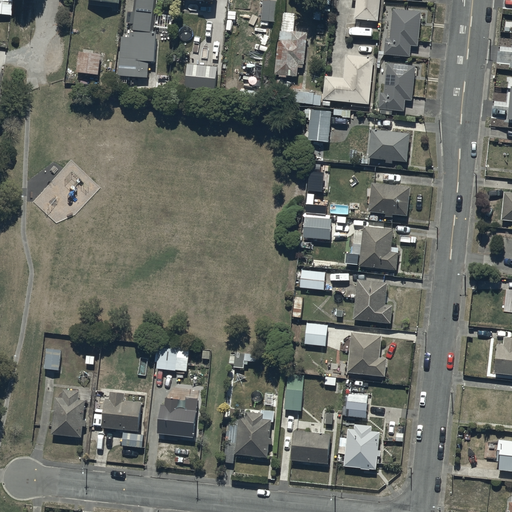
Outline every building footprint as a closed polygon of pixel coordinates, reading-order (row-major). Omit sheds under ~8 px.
[(135,0),(135,9),(129,8),(128,20),(136,21),(136,27),(124,26),(119,72),(148,75),(150,58),(156,58),(159,28),(156,28),(158,0),(135,0)] [(279,0),(262,0),(262,18),(279,19),(279,0)] [(381,0),(356,0),(355,17),(379,19),(381,0)] [(422,9),(393,7),(391,36),(386,36),(385,52),(411,54),(412,43),(419,43),(422,9)] [(308,31),(280,28),(277,71),(298,73),(299,65),(305,65),(308,31)] [(103,51),(80,49),(78,70),(101,72),(103,51)] [(374,55),(346,52),(344,76),(326,74),(323,97),(369,102),(374,55)] [(413,99),(416,63),(388,61),(385,91),(381,90),(379,106),(382,106),(381,113),(393,114),(393,108),(405,109),(406,98),(413,99)] [(216,67),(187,65),(186,89),(214,91),(216,67)] [(332,112),(311,110),(308,140),(329,142),(332,112)] [(411,131),(371,128),(369,157),(387,158),(387,161),(393,161),(394,159),(409,160),(411,131)] [(374,180),(372,180),(370,209),(386,210),(385,215),(394,216),(394,211),(410,212),(412,185),(399,184),(400,171),(375,169),(374,180)] [(360,201),(337,199),(336,208),(352,209),(352,206),(359,207),(360,201)] [(305,217),(304,238),(331,240),(332,218),(305,217)] [(394,226),(364,224),(364,230),(355,229),(353,253),(362,253),(361,265),(398,268),(400,245),(392,244),(394,226)] [(326,269),(302,268),(301,286),(325,287),(326,269)] [(389,279),(358,276),(354,318),(392,321),(393,303),(387,302),(389,279)] [(303,297),(295,296),(294,316),(302,317),(303,297)] [(328,323),(307,321),(306,342),(326,344),(328,323)] [(383,333),(353,330),(349,370),(387,374),(389,355),(381,355),(383,333)] [(504,347),(497,346),(495,376),(511,377),(511,339),(505,339),(504,347)] [(158,361),(157,366),(177,368),(179,347),(160,345),(160,351),(156,351),(155,361),(158,361)] [(62,347),(46,346),(45,366),(60,367),(62,347)] [(256,354),(230,354),(230,365),(234,365),(234,368),(244,368),(244,364),(248,364),(248,361),(256,361),(256,354)] [(305,375),(288,373),(286,407),(302,408),(305,375)] [(55,393),(52,433),(82,435),(83,424),(86,424),(86,417),(84,417),(85,397),(80,397),(80,389),(64,388),(64,394),(55,393)] [(126,390),(111,388),(110,396),(106,396),(106,400),(99,400),(98,410),(104,410),(103,425),(140,428),(142,400),(125,398),(126,390)] [(162,402),(159,431),(195,435),(199,396),(187,394),(186,405),(181,404),(181,397),(167,396),(167,403),(162,402)] [(348,402),(347,416),(367,417),(368,403),(348,402)] [(238,423),(228,422),(226,461),(235,461),(235,453),(268,454),(269,442),(273,442),(273,436),(271,436),(272,419),(275,420),(276,408),(262,407),(262,410),(247,410),(247,414),(239,414),(238,423)] [(372,423),(355,422),(355,428),(347,427),(345,465),(377,466),(378,454),(381,455),(381,448),(379,448),(380,428),(372,428),(372,423)] [(332,431),(295,428),(292,458),(329,461),(332,431)] [(145,432),(124,430),(123,444),(144,445),(145,432)] [(500,458),(499,467),(511,468),(511,438),(500,437),(498,458),(500,458)]
